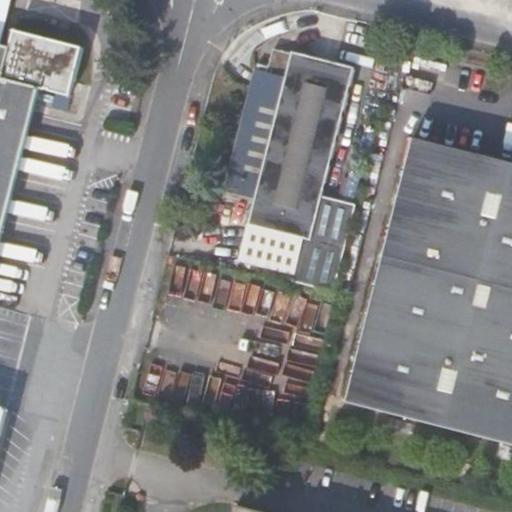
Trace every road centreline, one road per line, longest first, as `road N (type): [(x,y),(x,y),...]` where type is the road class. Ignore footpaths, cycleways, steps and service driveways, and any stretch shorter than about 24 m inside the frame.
road 1 (unclassified): [(70,511),(199,0)]
road 2 (unknown): [(41,398),(112,45),(88,0)]
road 3 (unknown): [(173,472),(355,511)]
